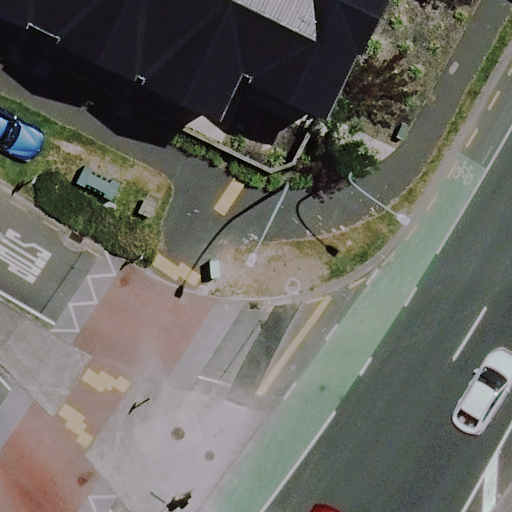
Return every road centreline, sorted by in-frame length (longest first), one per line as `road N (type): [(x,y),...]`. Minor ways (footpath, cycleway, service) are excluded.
road 1 (residential): [(0,250),(99,308),(195,336),(449,373)]
road 2 (secondary): [(349,511),(449,373)]
road 3 (secondary): [(449,373),(511,265)]
